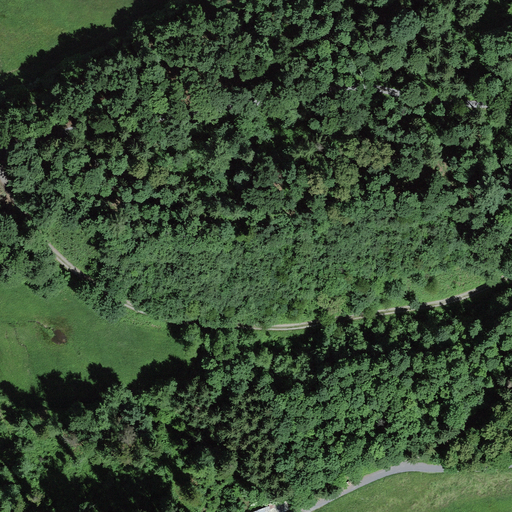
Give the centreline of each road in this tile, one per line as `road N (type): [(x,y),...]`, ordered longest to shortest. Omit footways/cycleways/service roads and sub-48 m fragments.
road 1 (track): [(511,275),(453,300),(324,322),(273,327),(157,315),(73,270),(33,228),(0,175)]
road 2 (track): [(511,103),(419,100),(358,85),(0,148)]
road 3 (track): [(233,0),(0,117)]
road 4 (track): [(399,469),(511,392)]
